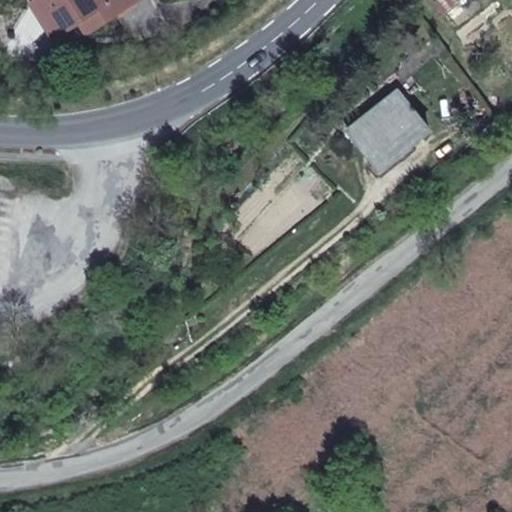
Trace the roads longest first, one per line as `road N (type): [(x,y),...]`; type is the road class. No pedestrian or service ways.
road 1 (unclassified): [(511,174),(183,425),(0,484)]
road 2 (secondary): [(0,128),(43,133),(136,120),(270,46),(319,0)]
